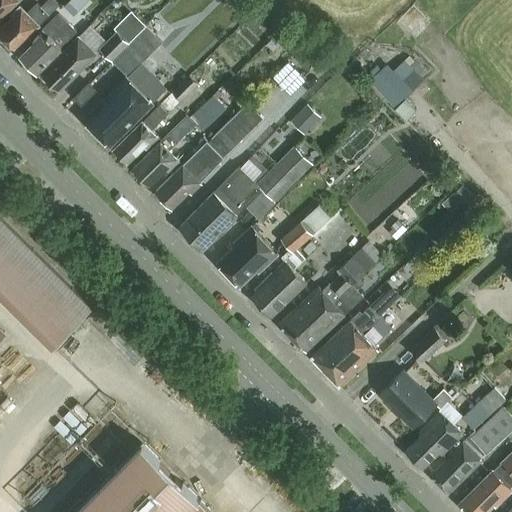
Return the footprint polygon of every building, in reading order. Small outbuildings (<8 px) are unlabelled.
[(0,0),(0,15),(15,0),(0,0)] [(14,47),(59,4),(55,0),(45,0),(40,5),(35,1),(25,12),(21,8),(0,27),(6,33),(3,36),(14,47)] [(69,0),(64,6),(71,13),(84,0),(69,0)] [(239,0),(251,11),(262,0),(239,0)] [(102,50),(113,60),(147,25),(132,11),(116,28),(119,31),(102,50)] [(36,69),(77,30),(61,14),(28,47),(31,50),(24,57),(36,69)] [(283,27),(275,36),(282,42),(285,42),(292,35),(283,27)] [(59,88),(95,53),(78,35),(42,70),(43,71),(41,74),(46,79),(49,77),(49,78),(52,75),(55,79),(53,81),(59,88)] [(406,59),(393,71),(369,45),(352,62),(394,107),(425,79),(406,59)] [(111,144),(166,90),(140,64),(85,118),(111,144)] [(199,85),(190,75),(173,92),(182,102),(199,85)] [(89,82),(75,96),(83,104),(97,90),(89,82)] [(406,97),(395,107),(406,120),(417,109),(406,97)] [(191,115),(209,134),(226,117),(227,118),(231,113),(222,104),(217,108),(208,99),(191,115)] [(174,198),(177,202),(262,116),(246,100),(157,190),(169,203),(174,198)] [(308,101),(290,119),(305,133),(323,115),(308,101)] [(167,111),(159,102),(142,119),(142,118),(114,147),(127,160),(144,143),(145,145),(157,134),(150,127),(167,111)] [(134,166),(146,179),(150,182),(175,157),(169,148),(195,123),(187,114),(134,166)] [(394,130),(364,158),(378,174),(349,200),(369,222),(428,168),(394,130)] [(257,182),(242,167),(240,165),(181,224),(204,248),(262,191),(274,203),(314,163),(296,144),(257,182)] [(463,184),(455,192),(463,200),(465,202),(473,195),(463,184)] [(280,239),(291,252),(330,218),(319,205),(280,239)] [(0,290),(56,347),(86,317),(96,308),(0,212),(0,290)] [(463,213),(433,240),(443,252),(474,225),(463,213)] [(399,220),(393,225),(395,227),(401,233),(407,228),(399,220)] [(218,261),(240,285),(256,269),(258,271),(277,252),(256,230),(260,226),(256,221),(233,243),(235,245),(218,261)] [(309,254),(318,246),(312,240),(304,248),(309,254)] [(294,267),(305,256),(297,248),(285,259),(286,260),(251,295),(271,316),(307,281),(294,267)] [(279,322),(291,334),(313,313),(316,317),(359,278),(358,277),(375,262),(363,248),(339,269),(342,271),(323,290),(318,285),(279,322)] [(313,313),(291,334),(306,350),(363,296),(357,289),(364,283),(359,278),(316,317),(313,313)] [(394,301),(385,291),(362,312),(359,309),(312,354),(324,367),(363,329),(365,331),(372,323),(394,301)] [(143,357),(96,308),(86,317),(134,366),(143,357)] [(382,317),(373,325),(383,335),(391,328),(382,317)] [(424,363),(446,340),(434,328),(412,350),(424,363)] [(363,329),(324,367),(340,384),(379,346),(365,331),(363,329)] [(444,387),(432,397),(403,367),(379,391),(413,424),(436,401),(441,406),(452,395),(444,387)] [(475,430),(507,401),(495,387),(463,416),(475,430)] [(511,415),(502,406),(464,442),(431,474),(448,491),(485,453),(487,455),(511,429),(511,415)] [(418,432),(420,434),(406,449),(424,467),(440,451),(443,455),(463,435),(440,411),(418,432)] [(213,511),(142,442),(73,511),(213,511)] [(249,447),(233,464),(264,494),(280,477),(249,447)] [(511,488),(509,486),(511,483),(511,450),(459,502),(468,511),(485,511),(494,504),(496,506),(511,489),(511,488)]
